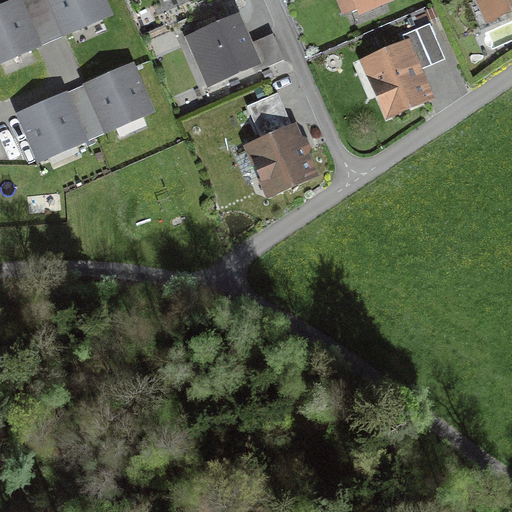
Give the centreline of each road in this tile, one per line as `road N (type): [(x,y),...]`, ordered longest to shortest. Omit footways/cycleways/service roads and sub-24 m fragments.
road 1 (track): [(511,471),(201,281),(42,265),(0,271)]
road 2 (residential): [(274,0),(353,183)]
road 3 (residential): [(511,75),(353,183)]
road 4 (residential): [(353,183),(201,281)]
